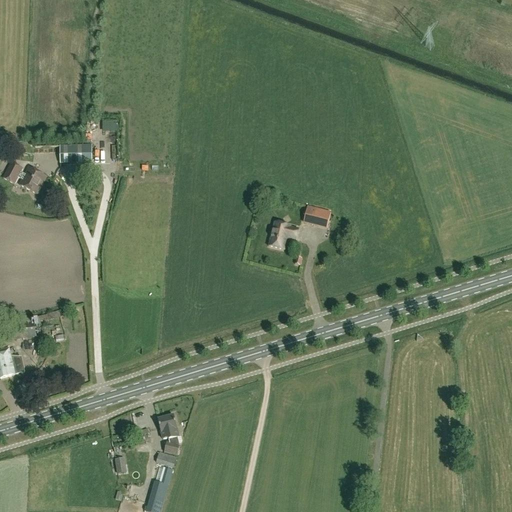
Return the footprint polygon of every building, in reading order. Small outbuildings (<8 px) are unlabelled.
[(62,165),(86,165),(86,149),(62,149),(62,165)] [(15,186),(23,169),(11,164),(3,180),(15,186)] [(38,196),(47,178),(29,169),(20,187),(38,196)] [(304,223),(327,229),(331,213),(308,208),(304,223)] [(299,229),(275,223),(268,247),(284,251),(287,240),(296,242),(299,229)] [(13,263),(13,253),(5,253),(5,263),(13,263)] [(0,342),(37,338),(35,324),(0,328),(0,342)] [(0,363),(15,360),(14,357),(11,358),(10,350),(8,351),(7,347),(0,348),(0,363)] [(25,374),(24,368),(23,366),(21,366),(19,359),(15,360),(0,363),(0,376),(1,380),(25,374)] [(175,417),(158,421),(162,435),(163,440),(171,439),(172,445),(167,444),(165,453),(177,456),(180,447),(177,431),(178,431),(175,417)] [(139,461),(149,461),(149,453),(139,453),(139,461)] [(160,453),(157,464),(160,465),(156,478),(171,483),(178,459),(160,453)] [(160,511),(168,487),(156,484),(147,511),(160,511)]
